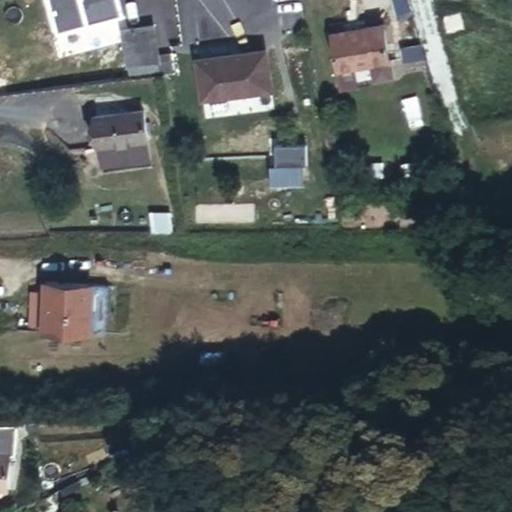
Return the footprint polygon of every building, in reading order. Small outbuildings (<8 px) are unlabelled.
[(116,0),(46,0),(54,33),(120,18),(116,0)] [(466,31),(462,11),(442,15),(446,34),(466,31)] [(418,43),(413,18),(403,20),(408,45),(418,43)] [(393,76),(384,24),(331,33),(338,69),(372,63),(375,79),(393,76)] [(161,72),(153,25),(128,29),(136,76),(161,72)] [(270,89),(265,51),(212,58),(214,79),(202,81),(204,98),(270,89)] [(214,79),(212,58),(199,60),(202,81),(214,79)] [(37,88),(34,76),(24,78),(26,90),(37,88)] [(144,109),(96,115),(102,166),(150,160),(144,109)] [(92,330),(93,283),(44,282),(44,291),(31,290),(29,328),(92,330)] [(226,361),(226,350),(202,351),(202,362),(226,361)] [(16,452),(18,422),(0,422),(0,490),(8,491),(11,452),(16,452)]
